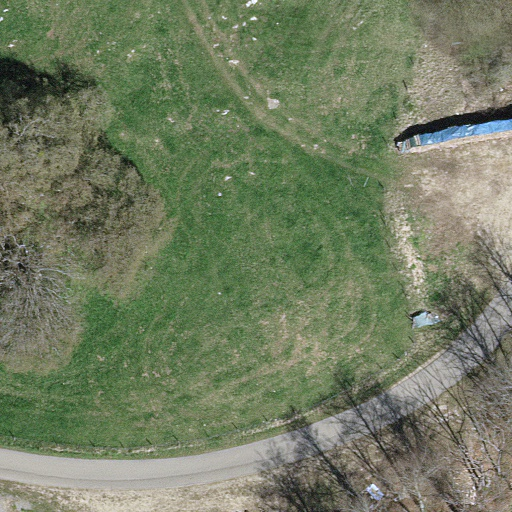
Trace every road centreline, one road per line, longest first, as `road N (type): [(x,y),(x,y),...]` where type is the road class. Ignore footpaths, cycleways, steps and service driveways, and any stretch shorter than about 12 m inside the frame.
road 1 (unclassified): [(0,465),(147,471),(230,461),(342,429),(425,385),(496,321),(511,296)]
road 2 (track): [(183,0),(194,31),(276,144),(398,180),(511,197)]
